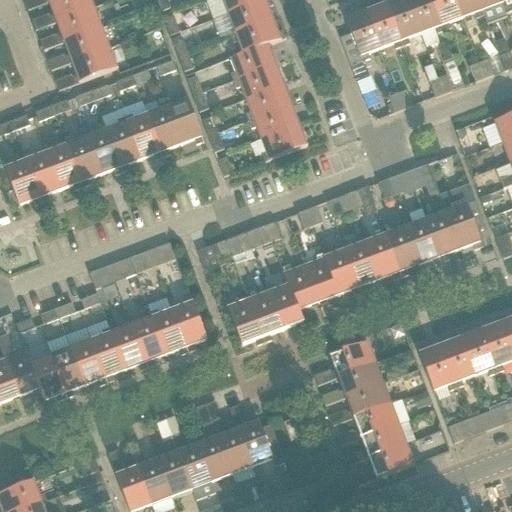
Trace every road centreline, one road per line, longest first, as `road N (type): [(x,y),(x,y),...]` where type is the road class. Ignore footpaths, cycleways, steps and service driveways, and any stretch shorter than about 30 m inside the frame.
road 1 (residential): [(368,147),(379,175),(239,231),(231,211),(11,296),(0,292)]
road 2 (residential): [(368,147),(310,0)]
road 3 (residential): [(368,147),(511,91)]
road 4 (residential): [(0,109),(38,94),(4,0)]
road 5 (residential): [(511,465),(388,511)]
